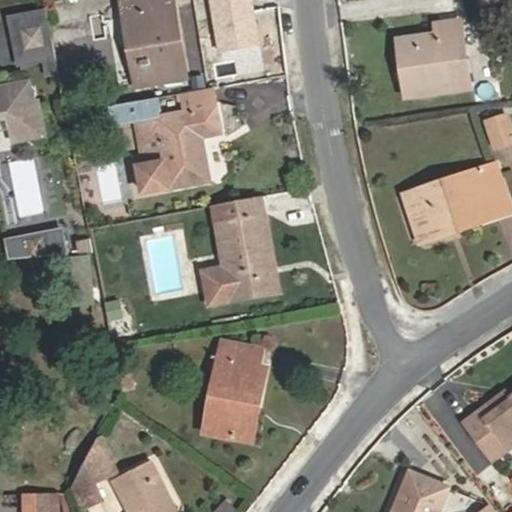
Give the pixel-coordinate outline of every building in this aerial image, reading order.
[(137,89),(179,82),(172,41),(182,38),(177,12),(159,15),(156,0),(131,0),(122,2),(137,89)] [(156,0),(159,15),(177,12),(174,0),(156,0)] [(262,44),(253,0),(211,0),(221,51),(262,44)] [(22,67),(47,63),(58,61),(50,17),(15,24),(22,67)] [(413,72),(418,99),(469,91),(460,25),(439,28),(440,37),(398,43),(403,73),(413,72)] [(172,41),(179,82),(189,79),(182,38),(172,41)] [(58,61),(47,63),(50,77),(61,76),(58,61)] [(407,100),(418,99),(413,72),(403,73),(407,100)] [(0,126),(6,125),(13,129),(17,149),(46,145),(40,111),(34,113),(31,90),(0,95),(0,126)] [(181,99),(184,115),(216,109),(215,93),(181,99)] [(164,163),(164,169),(169,193),(212,185),(204,140),(223,137),(216,109),(184,115),(156,120),(164,163)] [(511,137),(506,119),(487,126),(495,153),(511,146),(511,137)] [(164,169),(164,163),(136,168),(142,199),(169,193),(164,169)] [(496,169),(468,178),(471,186),(442,195),(440,187),(405,198),(418,237),(456,224),(460,233),(497,221),(494,212),(509,206),(496,169)] [(471,186),(468,178),(440,187),(442,195),(471,186)] [(214,211),(224,267),(230,302),(230,304),(280,294),(263,202),(214,211)] [(494,212),(497,221),(511,215),(511,214),(509,206),(494,212)] [(456,224),(418,237),(420,246),(460,233),(456,224)] [(66,230),(7,236),(10,259),(68,254),(66,230)] [(230,302),(224,267),(202,271),(208,306),(230,302)] [(222,345),(218,366),(228,369),(222,402),(212,399),(205,435),(244,444),(251,407),(260,408),(268,370),(262,368),(255,367),(258,352),(222,345)] [(255,367),(262,368),(264,353),(258,352),(255,367)] [(228,369),(218,366),(212,399),(222,402),(228,369)] [(511,404),(511,402),(510,401),(504,393),(475,416),(482,426),(511,404)] [(494,465),(511,451),(511,399),(510,401),(511,402),(511,404),(482,426),(475,416),(463,425),(494,465)] [(251,407),(244,444),(253,446),(260,408),(251,407)] [(104,439),(99,441),(114,477),(119,474),(104,439)] [(114,477),(99,441),(74,490),(84,511),(105,502),(97,486),(114,477)] [(176,511),(153,466),(114,485),(128,511),(176,511)] [(437,511),(446,490),(412,477),(397,511),(437,511)] [(25,511),(47,511),(47,496),(25,496),(25,511)] [(47,496),(47,511),(59,511),(59,496),(47,496)] [(213,511),(233,511),(237,509),(226,498),(213,511)]
